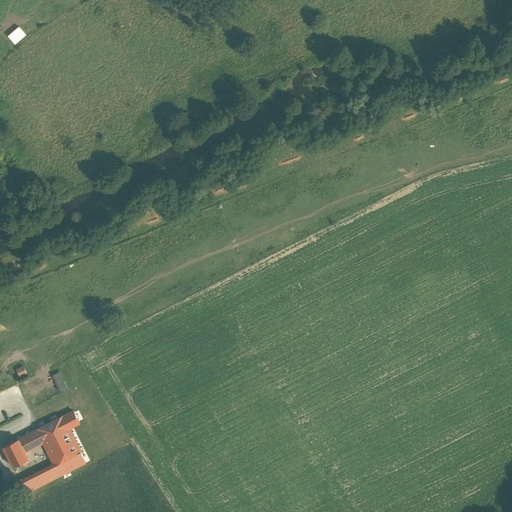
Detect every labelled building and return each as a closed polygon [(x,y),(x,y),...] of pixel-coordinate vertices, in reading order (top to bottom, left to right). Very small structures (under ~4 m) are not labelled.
[(17,367),(18,374),(25,373),(24,366),(17,367)] [(74,411),(62,417),(68,428),(79,422),(74,411)] [(126,441),(112,415),(95,424),(108,450),(126,441)] [(62,417),(38,429),(44,440),(55,462),(57,465),(81,453),(68,428),(62,417)] [(38,429),(19,440),(24,450),(44,440),(38,429)] [(24,450),(19,440),(4,447),(14,466),(28,458),(24,450)] [(55,462),(21,479),(28,491),(85,462),(81,453),(57,465),(55,462)]
